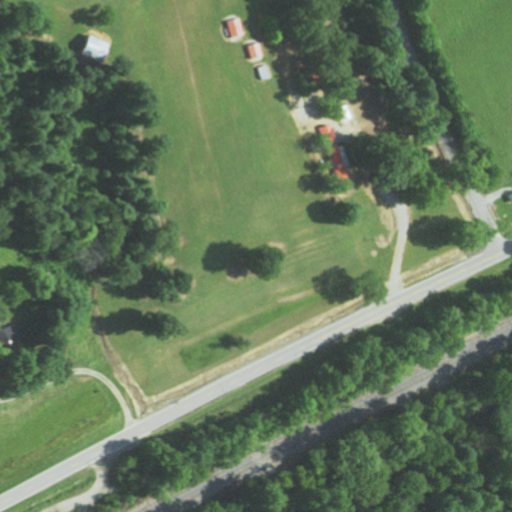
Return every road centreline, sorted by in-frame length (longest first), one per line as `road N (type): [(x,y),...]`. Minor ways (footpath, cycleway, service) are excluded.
road 1 (primary): [(0,502),(511,247)]
road 2 (residential): [(498,254),(395,0)]
